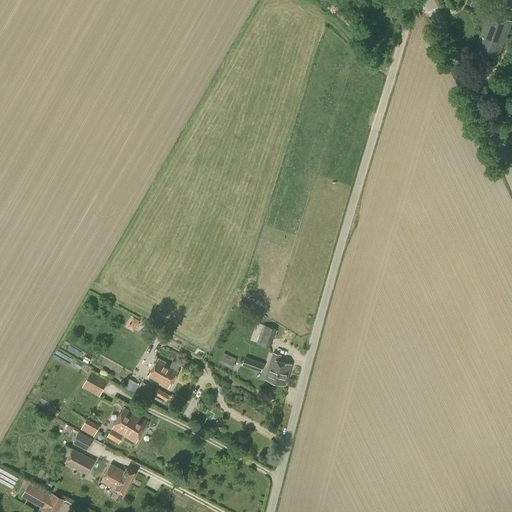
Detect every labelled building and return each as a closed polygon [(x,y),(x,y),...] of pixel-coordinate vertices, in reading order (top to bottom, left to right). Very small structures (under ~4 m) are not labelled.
[(498,59),(511,22),(488,13),(474,51),(498,59)] [(501,110),(507,107),(503,98),(497,101),(501,110)] [(129,324),(127,327),(133,331),(139,321),(133,317),(131,320),(133,321),(131,324),(129,324)] [(270,348),(276,329),(263,324),(256,343),(270,348)] [(286,386),(292,364),(279,361),(281,355),(273,352),(264,380),(286,386)] [(232,369),(237,359),(224,353),(219,362),(232,369)] [(261,372),(264,363),(245,356),(242,365),(261,372)] [(170,366),(157,358),(148,376),(168,388),(178,371),(177,370),(180,365),(173,361),(170,366)] [(99,397),(108,382),(91,372),(82,387),(99,397)] [(134,394),(140,384),(129,378),(124,388),(134,394)] [(147,401),(154,388),(143,382),(136,394),(147,401)] [(166,401),(170,395),(157,388),(154,394),(166,401)] [(57,417),(60,412),(50,406),(47,411),(57,417)] [(135,442),(147,422),(124,408),(112,429),(107,437),(119,444),(124,436),(135,442)] [(94,437),(100,426),(87,418),(81,429),(94,437)] [(73,428),(68,425),(64,432),(69,435),(73,428)] [(90,438),(81,434),(75,444),(84,449),(86,446),(89,447),(94,439),(90,437),(90,438)] [(86,474),(94,460),(72,448),(64,463),(86,474)] [(125,471),(111,463),(102,481),(115,488),(115,489),(124,494),(136,472),(127,467),(125,471)] [(45,511),(57,511),(64,499),(28,480),(25,482),(23,487),(26,489),(21,496),(42,508),(41,510),(45,511)]
